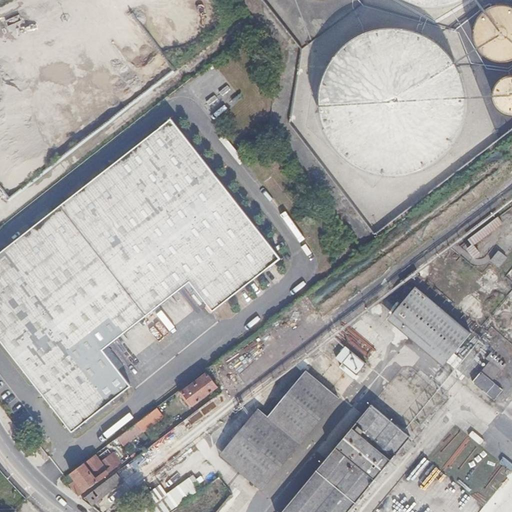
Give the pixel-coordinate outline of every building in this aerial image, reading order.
[(511,8),(503,6),(496,7),(491,9),(484,12),(479,18),(475,26),(473,33),(474,38),(475,45),(480,53),(487,59),(494,62),(503,63),(511,61),(511,60),(511,8)] [(454,66),(439,48),(420,37),(402,31),(390,31),(375,32),(354,41),(335,57),(325,73),(320,90),(319,104),(322,123),(333,146),(342,155),(356,166),(368,171),(390,175),(407,174),(429,165),(441,155),(454,140),(462,118),(464,100),(462,86),(454,66)] [(511,78),(511,79),(505,80),(500,83),(497,86),(495,90),(494,94),(493,96),(494,101),(496,105),(498,109),(502,112),(505,114),(510,115),(511,114),(511,78)] [(0,341),(73,435),(132,387),(104,351),(191,283),(214,313),(282,260),(172,120),(0,254),(0,341)] [(470,245),(471,246),(500,223),(496,217),(466,240),(470,245)] [(477,255),(471,246),(470,245),(465,249),(472,259),(477,255)] [(484,264),(491,270),(498,262),(490,256),(484,264)] [(410,325),(451,359),(472,333),(416,287),(404,302),(398,297),(385,314),(405,331),(410,325)] [(483,358),(497,369),(502,363),(489,352),(483,358)] [(341,364),(355,375),(363,365),(350,354),(341,364)] [(480,368),(491,376),(495,371),(484,362),(480,368)] [(442,380),(425,366),(416,378),(432,392),(442,380)] [(302,446),(339,399),(306,372),(268,419),(302,446)] [(468,381),(488,398),(496,389),(476,372),(468,381)] [(189,407),(215,388),(205,376),(180,395),(188,405),(189,407)] [(186,407),(188,405),(180,395),(178,396),(186,407)] [(279,511),(344,511),(375,474),(376,475),(383,467),(381,466),(406,437),(367,405),(343,434),(342,433),(336,441),(337,442),(279,511)] [(155,408),(116,438),(122,445),(141,430),(140,429),(160,415),(158,411),(155,408)] [(265,493),(302,446),(268,419),(259,413),(223,459),(265,493)] [(33,448),(27,440),(22,443),(28,452),(33,448)] [(83,464),(70,474),(84,492),(97,481),(96,481),(98,479),(97,477),(110,467),(115,463),(117,465),(121,462),(119,459),(115,462),(110,456),(100,463),(94,456),(83,464)] [(97,477),(98,479),(111,469),(110,467),(97,477)] [(81,499),(89,506),(120,482),(113,473),(81,499)] [(192,483),(190,480),(145,511),(173,511),(200,493),(192,483)]
